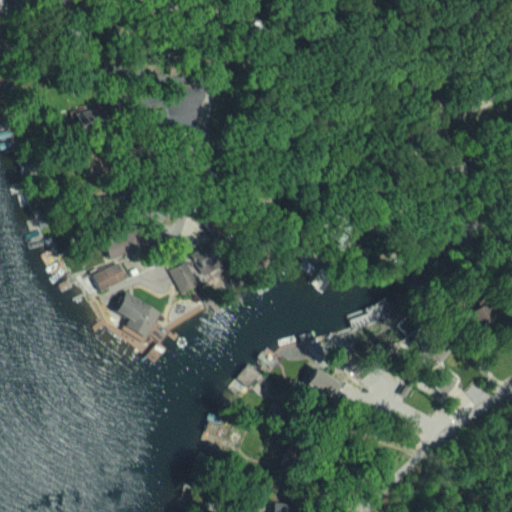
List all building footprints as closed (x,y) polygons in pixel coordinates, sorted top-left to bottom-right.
[(132,247),(124,231),(99,244),(108,260),(132,247)] [(90,274),(97,290),(123,278),(115,262),(90,274)] [(167,268),(175,292),(190,287),(183,263),(167,268)] [(113,313),(124,317),(120,328),(143,337),(155,307),(121,293),(113,313)] [(353,320),(366,340),(401,318),(386,295),(364,309),(366,312),(353,320)] [(491,315),(475,296),(462,306),(478,326),(491,315)] [(328,400),(338,383),(312,367),(302,384),(328,400)] [(447,400),(453,392),(449,389),(457,378),(442,368),(429,387),(447,400)]
